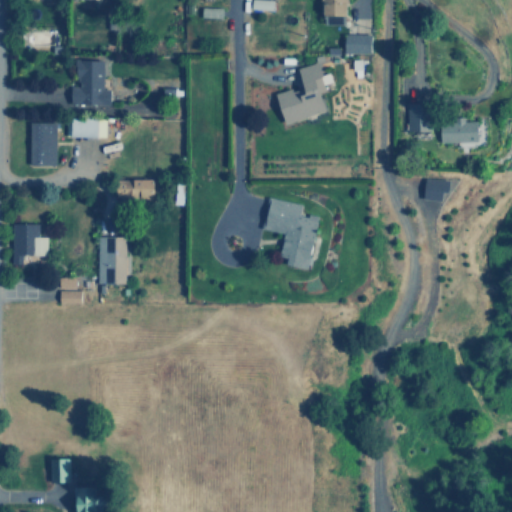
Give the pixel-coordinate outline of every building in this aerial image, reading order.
[(252,0),(252,8),(273,9),(273,0),(252,0)] [(346,0),(321,0),(321,23),(346,23),(346,0)] [(343,51),(368,51),(368,35),(343,35),(343,51)] [(321,60),(297,68),(302,86),(276,94),(286,125),(330,111),(320,78),(326,76),(321,60)] [(76,61),(111,62),(109,101),(69,100),(70,83),(75,83),(76,61)] [(405,130),(418,130),(418,103),(405,103),(405,130)] [(64,116),(97,117),(97,133),(64,132),(64,116)] [(437,141),(476,141),(476,118),(437,118),(437,141)] [(28,120),(28,163),(53,163),(53,120),(28,120)] [(117,198),(156,199),(157,178),(118,177),(117,198)] [(444,199),(444,191),(452,191),(452,179),(425,178),(425,198),(444,199)] [(265,193),(303,202),(301,212),(316,216),(305,263),(277,256),(283,232),(257,225),(265,193)] [(36,222),(10,222),(9,264),(44,264),(44,234),(36,234),(36,222)] [(123,281),(123,233),(100,233),(100,281),(123,281)] [(59,302),(81,302),(81,289),(59,289),(59,302)] [(72,458),(51,458),(50,481),(71,482),(72,458)] [(107,511),(107,495),(99,495),(99,487),(74,487),(74,511),(93,511),(107,511)]
